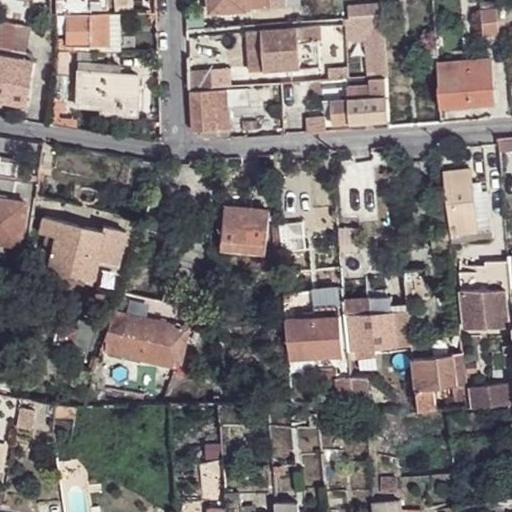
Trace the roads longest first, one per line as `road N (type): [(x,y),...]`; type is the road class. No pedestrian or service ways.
road 1 (residential): [(178,153),(511,128)]
road 2 (residential): [(0,125),(178,153)]
road 3 (residential): [(172,0),(178,153)]
